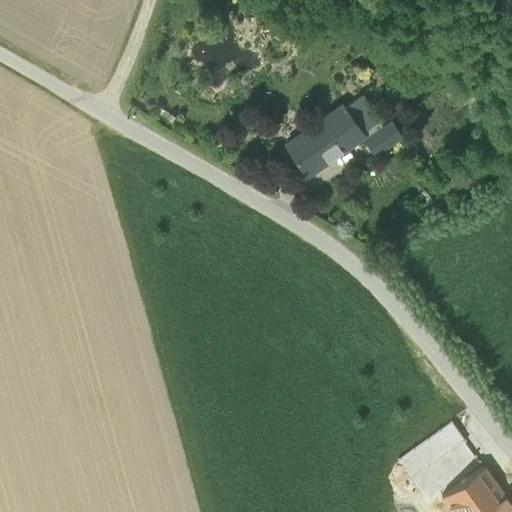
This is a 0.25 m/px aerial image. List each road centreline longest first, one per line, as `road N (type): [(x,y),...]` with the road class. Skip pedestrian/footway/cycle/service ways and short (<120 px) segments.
road 1 (residential): [(111,120),(362,265),(511,448)]
road 2 (unclassified): [(0,57),(111,120)]
